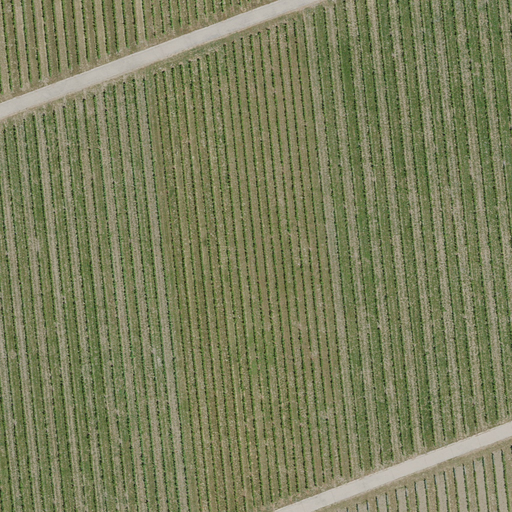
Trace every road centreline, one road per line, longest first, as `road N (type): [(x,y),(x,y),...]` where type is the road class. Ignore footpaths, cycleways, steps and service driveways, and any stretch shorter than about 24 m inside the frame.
road 1 (track): [(301,0),(0,111)]
road 2 (track): [(511,430),(295,511)]
